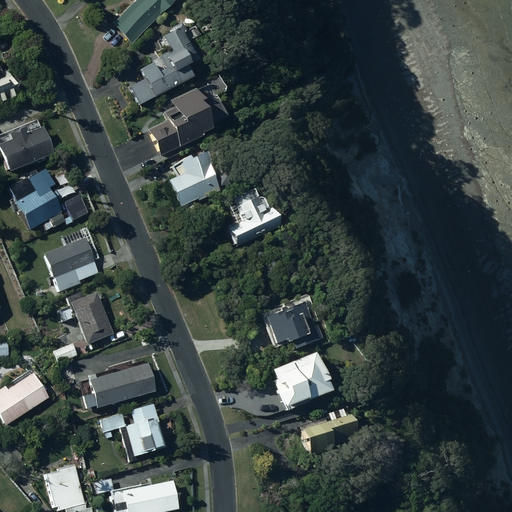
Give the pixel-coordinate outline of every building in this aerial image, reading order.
[(129,0),(110,19),(129,39),(171,0),(129,0)] [(162,35),(170,50),(158,56),(165,69),(157,73),(151,62),(138,69),(143,79),(128,87),(138,105),(192,76),(185,64),(189,62),(186,56),(193,52),(182,32),(185,30),(181,22),(172,27),(173,29),(162,35)] [(7,70),(2,72),(3,74),(0,75),(0,103),(18,96),(7,70)] [(209,127),(207,123),(222,116),(207,85),(196,90),(194,88),(169,100),(173,107),(162,112),(166,119),(146,129),(159,155),(201,136),(199,132),(209,127)] [(23,126),(6,133),(8,139),(0,142),(0,157),(6,171),(51,153),(40,126),(26,132),(23,126)] [(198,148),(162,164),(171,182),(172,182),(182,204),(206,193),(207,195),(214,192),(213,190),(222,186),(211,161),(213,160),(208,150),(201,153),(198,148)] [(48,219),(48,220),(41,224),(44,230),(51,227),(52,228),(69,219),(65,211),(60,214),(59,212),(60,211),(55,202),(60,200),(54,190),(49,193),(40,176),(28,182),(33,191),(12,202),(27,230),(48,219)] [(241,221),(225,229),(234,247),(279,225),(270,207),(267,208),(262,198),(259,197),(257,198),(252,188),(230,199),(241,221)] [(41,254),(50,278),(52,277),(57,292),(79,283),(78,280),(97,273),(92,260),(97,258),(85,227),(69,234),(72,242),(41,254)] [(65,297),(85,344),(112,333),(94,292),(81,297),(79,291),(65,297)] [(303,302),(264,317),(275,346),(290,340),(293,348),(321,338),(316,325),(312,326),(303,302)] [(70,343),(51,351),(56,363),(75,355),(70,343)] [(314,352),(271,370),(275,380),(271,382),(283,410),(305,401),(305,400),(329,390),(325,380),(327,379),(323,370),(314,352)] [(85,377),(89,391),(79,394),(83,408),(93,405),(94,408),(153,391),(146,363),(93,379),(91,375),(85,377)] [(0,420),(3,426),(47,397),(31,373),(29,374),(27,370),(10,381),(12,385),(5,390),(2,386),(0,387),(0,420)] [(129,410),(133,423),(124,426),(120,414),(99,421),(102,433),(104,432),(105,438),(111,436),(109,431),(117,428),(127,462),(134,460),(133,456),(164,447),(152,404),(129,410)] [(326,420),(299,430),(308,456),(329,449),(328,446),(354,436),(346,414),(344,415),(341,408),(327,413),(327,415),(325,416),(326,420)] [(44,474),(52,508),(56,507),(57,510),(63,509),(64,511),(90,511),(90,507),(83,509),(73,465),(55,469),(56,471),(44,474)] [(171,480),(119,491),(123,511),(160,511),(176,509),(171,480)] [(101,503),(94,504),(95,511),(101,511),(102,511),(101,503)]
